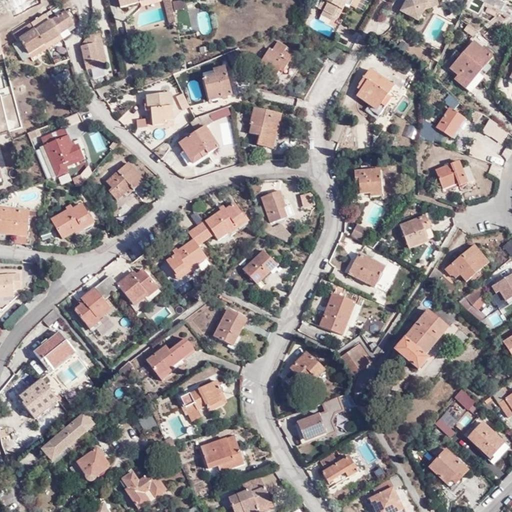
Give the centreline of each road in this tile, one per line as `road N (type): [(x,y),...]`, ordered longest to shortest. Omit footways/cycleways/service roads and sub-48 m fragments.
road 1 (residential): [(324,511),(272,436),(265,407),(277,350),(337,225),(338,196),(318,172)]
road 2 (residential): [(84,0),(76,56),(102,111),(188,189)]
road 3 (residential): [(318,172),(323,96),(382,0)]
road 4 (residential): [(89,264),(18,333),(0,384)]
road 5 (residential): [(318,172),(238,173),(188,189)]
road 6 (residential): [(188,189),(89,264)]
